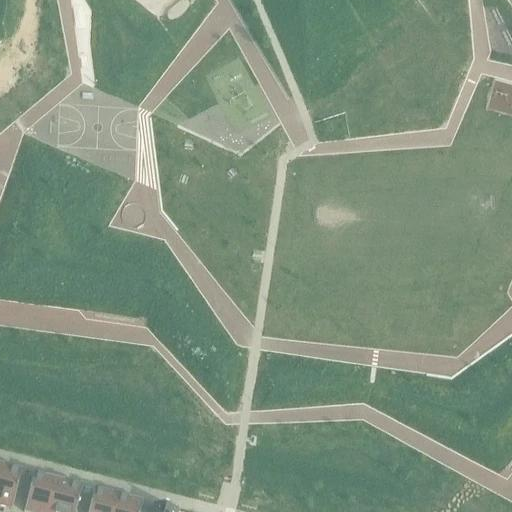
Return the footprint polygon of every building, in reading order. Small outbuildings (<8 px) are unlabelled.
[(0,468),(0,511),(25,511),(27,506),(13,502),(18,480),(19,481),(21,473),(20,473),(0,468)] [(18,480),(13,502),(27,506),(25,511),(49,511),(57,483),(34,477),(33,476),(31,484),(19,481),(18,480)] [(57,483),(49,511),(89,511),(93,500),(92,499),(80,496),(82,489),(80,489),(57,483)] [(114,511),(118,499),(95,493),(95,492),(94,492),(92,499),(93,500),(89,511),(114,511)] [(118,499),(114,511),(141,511),(140,511),(142,504),(141,504),(118,499)]
